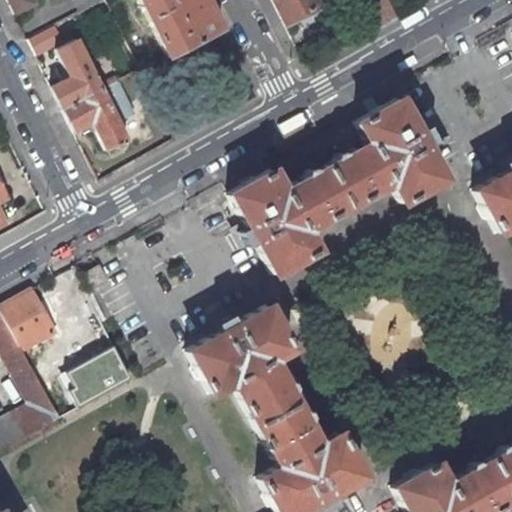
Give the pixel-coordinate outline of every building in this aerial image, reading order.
[(5,0),(13,14),(33,4),(31,0),(5,0)] [(72,0),(79,11),(100,0),(72,0)] [(136,0),(165,57),(219,30),(203,0),(136,0)] [(270,0),(282,23),(298,15),(305,30),(327,19),(319,3),(316,4),(313,0),(270,0)] [(341,17),(353,39),(378,26),(364,0),(359,0),(342,10),(341,17)] [(382,0),(364,0),(378,26),(393,17),(382,0)] [(60,41),(52,26),(25,40),(33,55),(60,41)] [(67,77),(49,86),(60,109),(100,89),(74,39),(53,49),(67,77)] [(100,89),(60,109),(71,131),(90,122),(104,150),(125,139),(115,120),(130,112),(114,81),(100,89)] [(237,92),(241,102),(252,96),(247,87),(237,92)] [(239,185),(224,194),(270,274),(283,267),(284,266),(286,259),(291,256),(298,258),(299,258),(313,250),(304,234),(302,227),(304,225),(310,226),(377,188),(380,183),(383,181),(389,188),(397,203),(411,196),(412,195),(414,188),(419,185),(426,187),(427,186),(441,179),(395,98),(381,106),(379,113),(374,116),(367,114),(352,123),(360,137),(362,147),(357,150),(352,149),(290,183),(289,188),(283,191),(276,184),(268,169),(253,178),(251,184),(246,187),(239,185)] [(511,165),(470,189),(477,203),(478,204),(485,206),(488,211),(486,218),(486,219),(494,233),(509,224),(511,223),(511,165)] [(85,292),(83,289),(71,265),(58,273),(65,286),(36,303),(28,289),(0,305),(0,315),(19,350),(51,332),(62,349),(88,333),(86,330),(100,322),(104,319),(89,289),(85,292)] [(81,274),(90,289),(106,280),(97,265),(81,274)] [(263,305),(183,350),(190,364),(191,365),(198,367),(201,372),(199,379),(199,380),(207,393),(222,385),(230,382),(232,385),(231,390),(269,458),(274,460),(276,463),(270,469),(254,478),(262,491),(262,492),(269,494),(272,499),(270,506),(271,507),(273,511),(293,511),(359,476),(351,462),(350,461),(344,459),(341,454),(342,447),(342,446),(334,432),(319,441),(310,443),(307,437),(308,432),(303,423),(302,420),(299,422),(295,421),(293,417),(294,413),(297,411),(296,409),(287,393),(285,391),(283,393),(279,392),(277,388),(278,384),(280,382),(279,380),(274,371),(269,369),(266,363),(272,357),(288,348),(280,334),(279,334),(272,332),(270,326),(271,320),(271,319),(263,305)] [(41,388),(31,371),(30,369),(23,357),(19,350),(0,315),(0,356),(27,406),(0,421),(0,450),(58,418),(44,393),(41,388)] [(38,364),(31,352),(23,357),(30,369),(31,371),(38,368),(36,365),(38,364)] [(41,388),(44,393),(50,389),(38,368),(31,371),(41,388)] [(402,479),(388,486),(402,511),(484,511),(511,496),(511,443),(454,476),(452,481),(446,484),(440,478),(432,462),(418,470),(417,470),(415,477),(410,480),(403,478),(402,479)]
